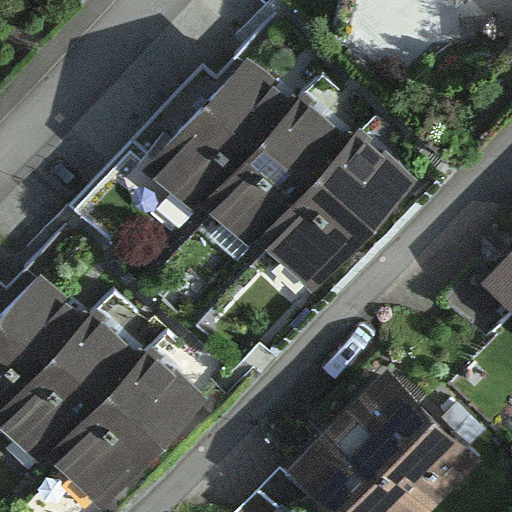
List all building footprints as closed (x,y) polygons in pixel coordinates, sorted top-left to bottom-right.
[(241,52),(134,166),(186,214),(293,100),(241,52)] [(243,250),(345,141),(299,98),(196,207),(243,250)] [(300,290),(410,175),(360,128),(251,243),(300,290)] [(511,314),(511,237),(474,279),(511,314)] [(32,272),(0,306),(0,410),(84,320),(32,272)] [(0,438),(33,470),(136,361),(90,318),(0,413),(0,438)] [(91,510),(201,395),(151,348),(41,463),(91,510)] [(415,511),(474,456),(384,364),(278,467),(321,511),(415,511)] [(273,469),(227,511),(289,511),(302,500),(273,469)]
